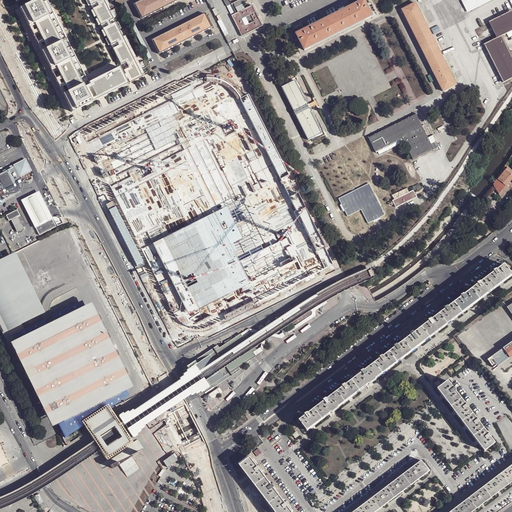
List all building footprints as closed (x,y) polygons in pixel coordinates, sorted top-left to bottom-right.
[(46,0),(35,0),(20,8),(33,33),(32,34),(44,60),(45,59),(55,78),(54,78),(71,112),(96,99),(46,0)] [(173,0),(139,0),(136,2),(143,16),(173,0)] [(236,13),(238,12),(236,7),(247,2),(246,0),(239,0),(232,4),(236,13)] [(303,49),(304,51),(373,17),(372,14),(367,4),(364,0),(363,0),(296,34),(298,39),(303,49)] [(460,0),(467,13),(494,0),(460,0)] [(367,4),(372,14),(376,11),(371,2),(367,4)] [(416,2),(401,10),(443,93),(458,85),(416,2)] [(105,3),(92,9),(100,26),(113,20),(105,3)] [(263,26),(253,5),(238,12),(236,13),(232,16),(239,30),(241,28),(244,33),(247,31),(248,33),(263,26)] [(511,10),(489,22),(497,38),(502,36),(510,32),(511,30),(511,10)] [(212,26),(205,12),(154,38),(161,52),(212,26)] [(114,23),(102,29),(110,46),(123,40),(114,23)] [(497,38),(484,45),(503,82),(511,78),(511,56),(502,36),(497,38)] [(303,49),(298,39),(294,41),(299,51),(303,49)] [(124,43),(112,49),(120,66),(133,60),(124,43)] [(135,64),(123,71),(129,82),(141,77),(135,64)] [(122,68),(91,83),(99,98),(129,82),(123,71),(122,68)] [(295,81),(282,88),(309,141),(323,134),(312,113),(313,112),(311,108),(310,109),(308,106),(309,105),(307,101),(306,102),(295,81)] [(369,138),(376,153),(383,149),(403,139),(413,160),(434,150),(431,145),(428,138),(416,114),(369,138)] [(434,135),(428,138),(431,145),(435,143),(437,141),(434,135)] [(25,159),(13,165),(19,177),(31,171),(25,159)] [(508,168),(508,167),(505,165),(499,173),(496,178),(498,180),(506,170),(507,169),(508,168)] [(506,170),(498,180),(506,186),(509,188),(511,185),(511,179),(511,178),(511,175),(511,174),(511,173),(511,171),(508,168),(506,170)] [(0,191),(15,184),(7,169),(0,172),(0,191)] [(288,175),(133,252),(168,322),(324,247),(288,175)] [(506,186),(496,178),(492,184),(492,185),(492,186),(493,187),(493,186),(499,194),(503,189),(506,186)] [(392,201),(396,208),(417,197),(413,190),(392,201)] [(34,228),(51,220),(52,219),(49,213),(38,192),(30,196),(20,201),(34,228)] [(491,210),(499,223),(503,220),(495,208),(491,210)] [(16,210),(5,215),(8,221),(9,220),(16,216),(19,215),(16,210)] [(8,221),(5,215),(0,217),(0,230),(11,252),(21,248),(8,221)] [(16,216),(9,220),(17,236),(25,232),(16,216)] [(51,220),(34,228),(38,235),(55,227),(51,220)] [(41,312),(12,254),(9,255),(39,313),(41,312)] [(14,327),(39,313),(9,255),(7,257),(0,259),(0,323),(4,332),(14,327)] [(511,274),(505,264),(499,269),(500,270),(498,272),(497,270),(496,270),(493,271),(494,272),(495,274),(493,275),(492,274),(482,281),(483,283),(481,284),(480,283),(480,282),(477,283),(478,285),(479,286),(477,288),(476,286),(466,293),(467,295),(465,296),(464,295),(463,294),(461,296),(462,297),(463,298),(461,300),(460,298),(450,306),(451,307),(449,309),(448,307),(447,307),(445,308),(445,309),(447,311),(444,312),(443,311),(434,318),(435,319),(432,321),(432,320),(431,319),(428,320),(429,322),(430,323),(428,325),(427,323),(416,332),(417,333),(415,335),(414,333),(413,333),(411,333),(412,335),(413,336),(410,338),(409,337),(400,344),(401,345),(399,347),(398,346),(397,345),(394,346),(395,347),(396,349),(394,351),(393,349),(385,355),(386,356),(384,358),(383,357),(382,356),(379,358),(380,359),(381,360),(379,362),(378,360),(366,369),(367,371),(365,372),(364,371),(363,370),(361,372),(361,373),(362,374),(360,376),(359,375),(348,384),(348,385),(346,387),(345,385),(342,386),(343,387),(344,389),(341,390),(340,389),(329,398),(330,399),(328,401),(327,400),(326,399),(323,400),(324,401),(325,403),(323,404),(322,403),(310,412),(311,413),(309,415),(308,414),(307,413),(304,414),(305,416),(306,417),(304,419),(303,417),(299,420),(306,430),(310,427),(311,428),(318,422),(318,421),(330,412),(331,413),(331,414),(339,408),(338,407),(337,406),(347,399),(348,400),(356,394),(355,393),(368,383),(368,384),(369,385),(376,380),(375,379),(375,378),(385,370),(386,371),(393,365),(393,364),(400,359),(400,360),(408,354),(407,353),(416,347),(417,348),(424,342),(423,341),(433,333),(434,334),(442,328),(441,327),(452,319),(453,320),(459,316),(458,315),(466,308),(467,309),(474,304),(473,302),(482,296),(483,297),(491,291),(490,290),(498,284),(499,285),(507,279),(506,278),(511,274)] [(370,269),(361,273),(361,274),(360,275),(362,279),(363,278),(364,279),(372,276),(370,269)] [(294,307),(282,314),(282,320),(283,322),(291,323),(294,307)] [(39,315),(39,313),(14,327),(21,323),(39,315)] [(26,333),(21,323),(14,327),(4,332),(2,333),(13,356),(18,353),(21,360),(16,362),(22,374),(27,371),(28,373),(30,371),(57,425),(75,416),(76,415),(76,414),(76,413),(75,412),(74,412),(72,412),(70,408),(69,409),(68,408),(76,404),(77,406),(100,394),(99,393),(107,388),(105,384),(120,376),(118,372),(93,322),(91,318),(76,326),(74,321),(65,325),(65,323),(56,328),(54,324),(48,328),(50,331),(41,335),(42,336),(34,340),(30,332),(26,333)] [(452,319),(441,327),(442,328),(453,320),(452,319)] [(433,333),(423,341),(424,342),(434,334),(433,333)] [(213,352),(194,364),(195,366),(197,368),(198,370),(200,373),(204,380),(206,382),(207,384),(209,386),(229,373),(231,371),(251,358),(252,355),(252,352),(253,346),(254,346),(256,345),(258,343),(258,341),(258,339),(257,337),(255,336),(252,336),(250,336),(249,338),(243,337),(240,337),(236,336),(232,339),(231,339),(231,338),(224,342),(225,343),(213,352)] [(491,356),(498,366),(511,356),(511,341),(494,354),(491,356)] [(469,356),(465,359),(469,364),(473,361),(469,356)] [(385,370),(375,378),(375,379),(386,371),(385,370)] [(444,384),(439,388),(443,393),(442,394),(447,402),(448,401),(452,406),(456,410),(455,411),(460,418),(461,417),(464,421),(466,424),(465,425),(471,433),(472,432),(474,436),(477,439),(476,440),(482,448),(483,447),(486,450),(495,443),(492,439),(491,440),(489,438),(491,437),(490,433),(489,435),(488,435),(486,433),(487,432),(481,424),(480,425),(478,423),(479,422),(480,422),(479,418),(477,420),(476,420),(475,418),(476,417),(470,410),(469,410),(467,408),(468,407),(469,407),(468,404),(467,405),(465,406),(464,404),(465,403),(464,402),(462,399),(458,393),(457,394),(455,392),(456,391),(457,391),(455,388),(454,389),(453,389),(451,387),(452,386),(448,381),(444,384)] [(368,383),(355,393),(356,394),(368,384),(368,383)] [(219,386),(203,397),(207,403),(223,392),(221,390),(219,386)] [(347,399),(337,406),(338,407),(348,400),(347,399)] [(318,421),(318,422),(331,413),(330,412),(318,421)] [(115,420),(112,422),(114,424),(94,437),(97,441),(99,440),(103,445),(100,446),(103,451),(125,436),(115,420)] [(78,424),(60,433),(65,443),(75,436),(73,434),(75,433),(76,436),(80,433),(78,429),(83,426),(82,425),(82,424),(81,423),(80,423),(78,424)] [(126,477),(141,468),(131,452),(120,459),(122,461),(118,463),(126,477)] [(238,464),(239,465),(250,458),(249,456),(238,464)] [(284,501),(280,496),(276,491),(274,489),(271,485),(270,483),(262,473),(261,471),(257,467),(253,461),(250,457),(250,458),(239,465),(248,476),(256,485),(260,490),(259,491),(265,499),(266,498),(270,504),(276,511),(291,511),(288,507),(285,503),(284,501)] [(254,460),(253,461),(257,467),(261,471),(262,473),(263,472),(262,470),(259,466),(254,460)] [(375,511),(376,511),(383,506),(390,501),(400,494),(406,489),(416,481),(430,471),(424,464),(422,461),(416,465),(409,470),(398,478),(391,484),(383,490),(376,496),(368,501),(361,507),(353,511),(375,511)] [(471,511),(479,505),(480,506),(488,500),(487,499),(496,493),(496,494),(501,490),(500,489),(508,483),(509,484),(511,481),(511,465),(510,467),(511,468),(504,473),(503,472),(494,479),(495,480),(488,485),(487,484),(479,490),(480,491),(474,496),(472,495),(464,502),(464,503),(458,509),(457,507),(450,511),(471,511)] [(255,486),(256,485),(248,476),(255,486)] [(285,500),(284,501),(285,503),(288,507),(291,511),(293,511),(289,506),(286,502),(285,500)]
